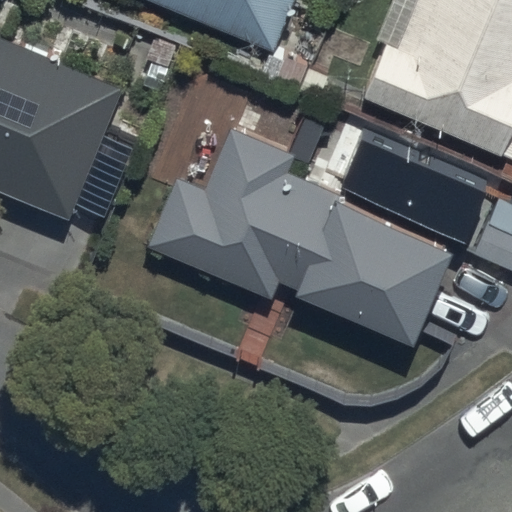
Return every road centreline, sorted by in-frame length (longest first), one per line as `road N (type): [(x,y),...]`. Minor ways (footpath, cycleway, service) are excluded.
road 1 (residential): [(164,511),(0,393)]
road 2 (residential): [(412,511),(511,442)]
